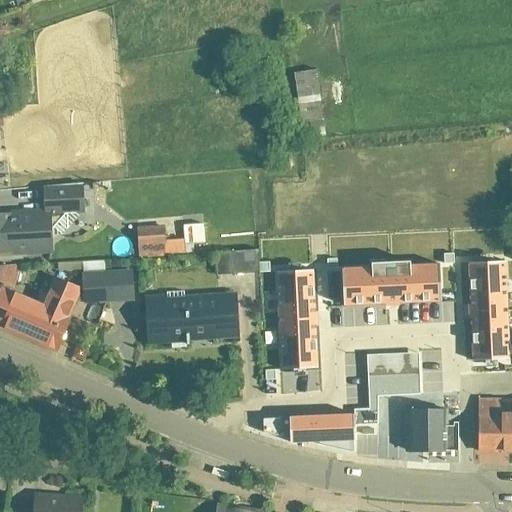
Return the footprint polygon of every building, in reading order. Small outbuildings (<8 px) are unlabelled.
[(248,61),(250,72),(267,69),(265,58),(248,61)] [(294,76),(306,142),(329,138),(318,72),(294,76)] [(43,193),(44,213),(52,212),(86,211),(85,191),(43,193)] [(44,213),(0,214),(0,257),(54,255),(52,212),(44,213)] [(259,252),(216,255),(218,278),(261,275),(259,252)] [(471,263),(475,358),(510,357),(506,262),(471,263)] [(439,263),(344,267),(345,303),(441,298),(439,263)] [(277,272),(281,368),(316,366),(312,271),(277,272)] [(86,306),(135,303),(133,272),(82,276),(86,306)] [(0,293),(0,328),(58,354),(83,291),(53,280),(42,307),(2,290),(0,293)] [(237,296),(147,301),(149,346),(240,340),(237,296)] [(353,412),(290,417),(292,443),(355,438),(353,412)] [(409,414),(408,455),(441,456),(442,414),(409,414)] [(477,455),(511,455),(511,416),(477,416),(477,455)]
